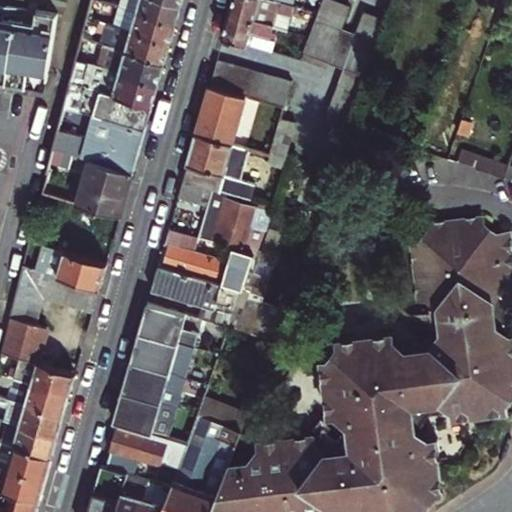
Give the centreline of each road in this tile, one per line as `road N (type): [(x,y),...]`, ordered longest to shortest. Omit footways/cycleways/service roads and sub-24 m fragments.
road 1 (residential): [(206,0),(62,511)]
road 2 (residential): [(0,132),(37,138),(0,284)]
road 3 (unknown): [(74,6),(77,37),(37,138)]
